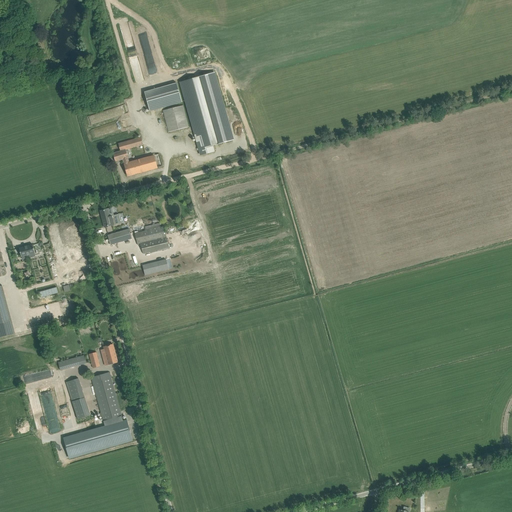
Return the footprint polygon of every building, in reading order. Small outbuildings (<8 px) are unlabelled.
[(214,72),(180,82),(201,156),(215,152),(213,146),(222,143),(233,140),(214,72)] [(177,83),(144,92),(150,111),(182,102),(177,83)] [(183,105),(163,110),(169,132),(188,127),(183,105)] [(166,152),(180,148),(177,136),(163,140),(166,152)] [(126,150),(131,149),(129,141),(118,144),(120,151),(113,153),(114,157),(115,162),(123,160),(127,176),(163,166),(161,161),(159,154),(129,162),(126,150)] [(112,207),(100,210),(104,228),(121,223),(118,214),(114,215),(112,207)] [(143,254),(169,247),(164,226),(160,227),(159,224),(145,227),(144,225),(133,228),(138,245),(140,245),(143,254)] [(129,229),(108,235),(110,245),(132,238),(129,229)] [(19,248),(21,257),(35,253),(33,244),(19,248)] [(145,275),(169,269),(166,260),(143,266),(145,275)] [(0,320),(11,317),(3,290),(2,285),(0,286),(0,320)] [(57,287),(39,292),(41,298),(58,293),(57,287)] [(104,347),(104,349),(101,350),(105,366),(118,362),(113,344),(104,347)] [(96,352),(89,354),(93,368),(100,366),(96,352)] [(60,371),(70,368),(67,360),(58,362),(60,371)] [(26,378),(28,384),(52,378),(50,372),(26,378)] [(91,377),(93,382),(104,421),(107,420),(117,417),(121,416),(109,372),(91,377)] [(79,378),(66,381),(77,419),(90,415),(79,378)] [(123,421),(121,416),(117,417),(107,420),(108,425),(63,437),(69,458),(132,442),(127,420),(123,421)]
